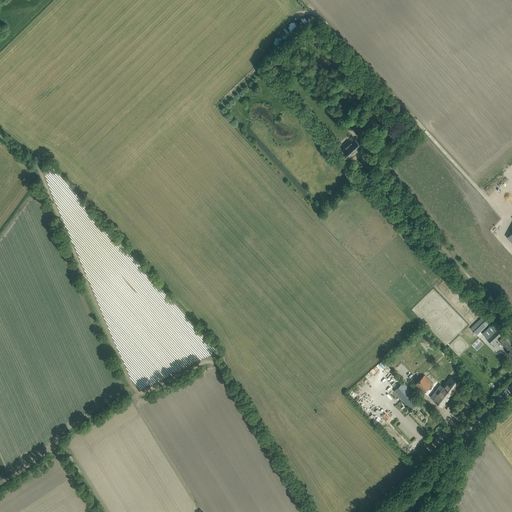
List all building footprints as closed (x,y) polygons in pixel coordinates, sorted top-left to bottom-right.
[(358,128),(355,131),(359,135),(366,129),(369,125),(363,120),(359,124),(360,126),(358,128)] [(342,151),(339,153),(345,159),(347,157),(348,159),(362,146),(355,138),(341,151),(342,151)] [(470,328),(477,335),(491,321),(484,314),(470,328)] [(492,324),(482,334),(492,343),(495,340),(502,334),(502,333),(504,331),(500,327),(495,321),(492,324)] [(510,344),(502,335),(498,340),(506,348),(509,351),(507,353),(511,358),(511,346),(510,344)] [(423,392),(433,383),(424,375),(415,384),(423,392)] [(459,383),(455,380),(451,377),(441,389),(440,391),(436,396),(435,395),(432,398),(442,406),(459,383)] [(420,400),(403,382),(394,391),(411,409),(420,400)]
